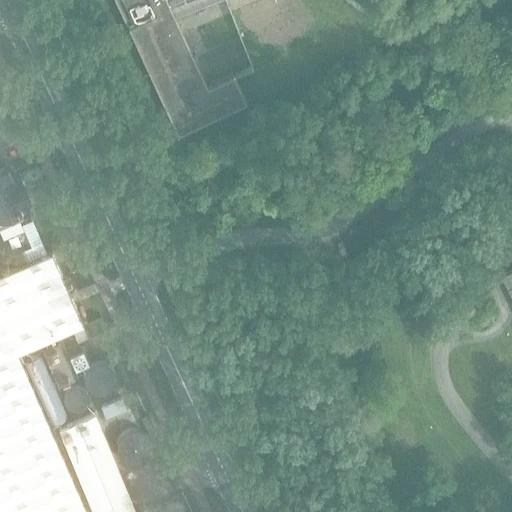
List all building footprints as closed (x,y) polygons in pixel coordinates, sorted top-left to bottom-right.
[(115,0),(125,22),(127,21),(129,26),(128,27),(177,133),(246,102),(233,74),(207,86),(166,0),(115,0)] [(0,227),(21,218),(18,212),(29,207),(28,206),(32,204),(19,176),(16,177),(9,161),(2,164),(0,160),(0,227)] [(34,217),(25,221),(36,253),(45,249),(34,217)] [(51,250),(0,272),(0,313),(16,351),(63,330),(83,322),(63,277),(51,250)] [(511,269),(503,274),(509,287),(511,293),(511,269)] [(0,511),(90,511),(50,429),(16,351),(0,313),(0,511)] [(82,325),(72,328),(77,341),(87,337),(82,325)] [(58,341),(41,348),(57,385),(74,378),(58,341)] [(74,368),(88,362),(82,348),(68,354),(74,368)] [(117,374),(104,357),(83,373),(96,390),(117,374)] [(121,396),(100,405),(105,417),(126,408),(121,396)] [(136,511),(94,410),(58,425),(93,511),(136,511)] [(122,426),(117,444),(131,448),(130,451),(143,455),(149,434),(122,426)]
